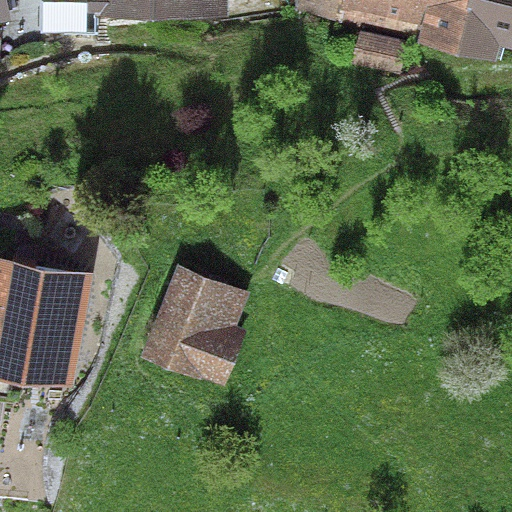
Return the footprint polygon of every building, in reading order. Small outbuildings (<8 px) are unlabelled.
[(8,0),(0,0),(0,24),(13,22),(8,0)] [(42,0),(43,1),(88,2),(88,15),(228,19),(228,0),(42,0)] [(295,0),(228,0),(228,19),(292,11),(295,0)] [(341,8),(342,0),(295,0),(292,11),(342,23),(345,9),(341,8)] [(345,9),(342,23),(361,28),(408,39),(417,41),(500,61),(504,46),(511,48),(511,0),(342,0),(341,8),(345,9)] [(400,74),(408,39),(361,28),(352,63),(400,74)] [(0,373),(73,386),(93,273),(0,256),(0,373)] [(179,266),(144,356),(226,387),(248,330),(239,327),(252,294),(179,266)]
